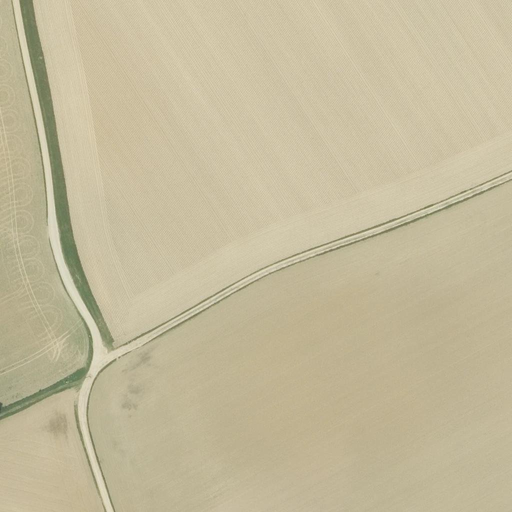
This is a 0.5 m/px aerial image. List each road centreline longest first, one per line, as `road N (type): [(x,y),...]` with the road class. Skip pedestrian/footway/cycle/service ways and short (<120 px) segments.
road 1 (track): [(96,357),(145,340),(271,270),(511,176)]
road 2 (track): [(14,0),(71,290)]
road 3 (track): [(108,511),(78,410),(97,339),(71,290)]
